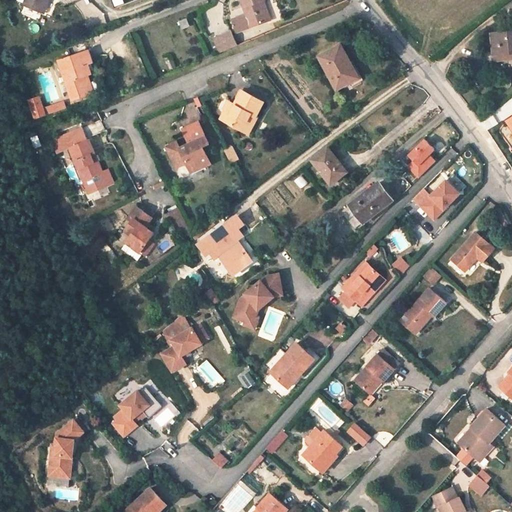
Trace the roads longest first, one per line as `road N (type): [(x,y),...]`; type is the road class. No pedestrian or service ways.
road 1 (residential): [(181,460),(212,478),(237,472),(501,174)]
road 2 (residential): [(141,169),(126,118),(132,105),(365,3)]
road 3 (residential): [(354,493),(511,314)]
road 4 (residential): [(501,174),(365,3)]
